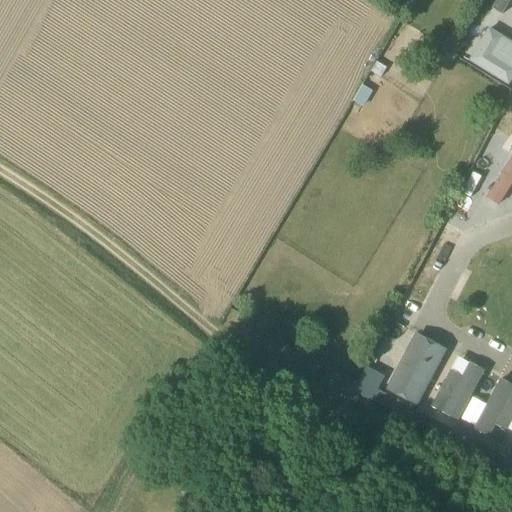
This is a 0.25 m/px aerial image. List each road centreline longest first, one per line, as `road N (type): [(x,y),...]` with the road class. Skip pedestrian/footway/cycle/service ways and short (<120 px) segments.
road 1 (track): [(431,511),(133,261),(0,166)]
road 2 (track): [(209,328),(108,511)]
road 3 (residential): [(511,367),(457,343),(431,311),(474,240)]
